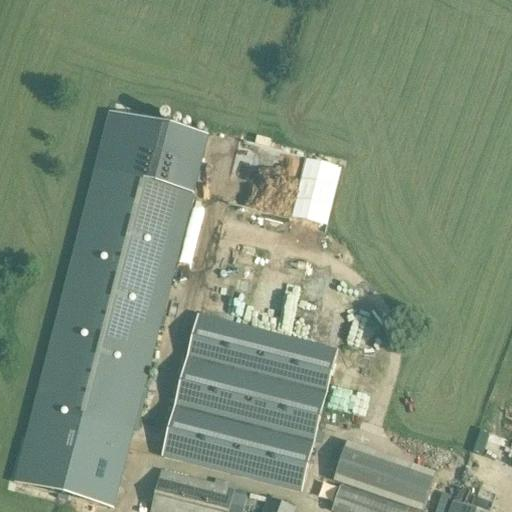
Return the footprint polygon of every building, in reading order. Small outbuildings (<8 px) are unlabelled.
[(192,199),(97,174),(17,486),(112,511),(192,199)] [(302,492),(337,352),(200,318),(164,458),(302,492)] [(413,511),(425,511),(437,478),(350,447),(337,485),(413,511)] [(228,511),(234,490),(164,473),(153,511),(228,511)] [(428,509),(435,511),(438,511),(445,491),(435,488),(428,509)] [(341,489),(333,511),(408,511),(409,511),(370,499),(341,489)] [(295,511),(296,511),(269,501),(265,511),(295,511)]
